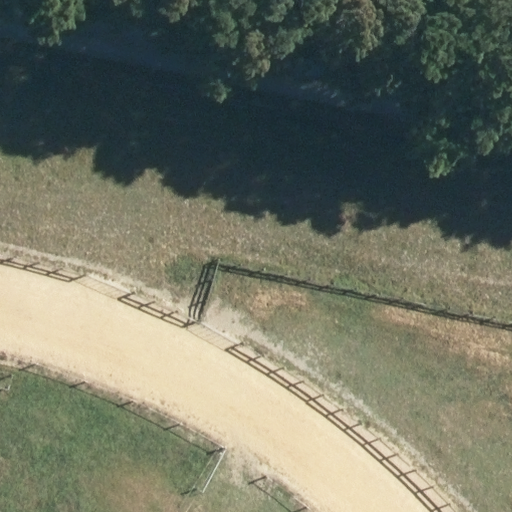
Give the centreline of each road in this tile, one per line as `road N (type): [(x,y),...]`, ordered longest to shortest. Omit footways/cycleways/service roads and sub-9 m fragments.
road 1 (unknown): [(511,172),(0,66)]
road 2 (unknown): [(511,51),(288,0)]
